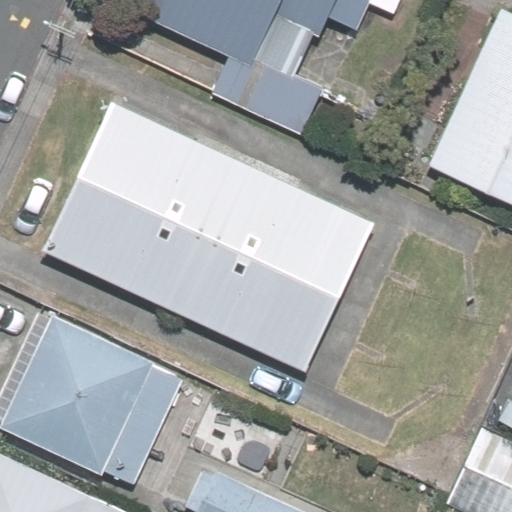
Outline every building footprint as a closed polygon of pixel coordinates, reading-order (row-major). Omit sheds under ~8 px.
[(115,0),(112,8),(213,59),(196,93),(293,142),(323,83),(291,68),(318,15),(348,30),(360,5),(388,19),(397,0),(115,0)] [(511,23),(488,12),(413,162),(511,211),(511,23)] [(94,100),(28,252),(298,370),(364,217),(94,100)] [(0,356),(0,439),(86,481),(92,470),(117,482),(169,375),(25,305),(0,356)] [(511,511),(511,441),(482,425),(438,504),(452,511),(511,511)] [(97,511),(0,465),(0,511),(97,511)] [(294,511),(201,469),(181,511),(294,511)]
